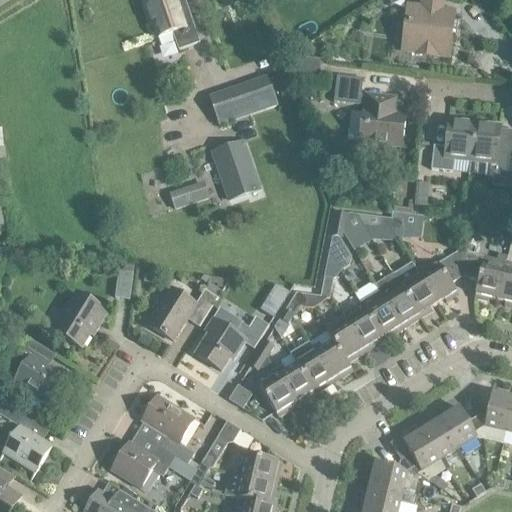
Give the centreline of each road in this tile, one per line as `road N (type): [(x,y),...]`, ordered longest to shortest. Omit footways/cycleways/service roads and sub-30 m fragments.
road 1 (residential): [(332,463),(306,460),(149,370),(134,379),(52,511)]
road 2 (residential): [(332,463),(352,426),(463,358),(511,356)]
